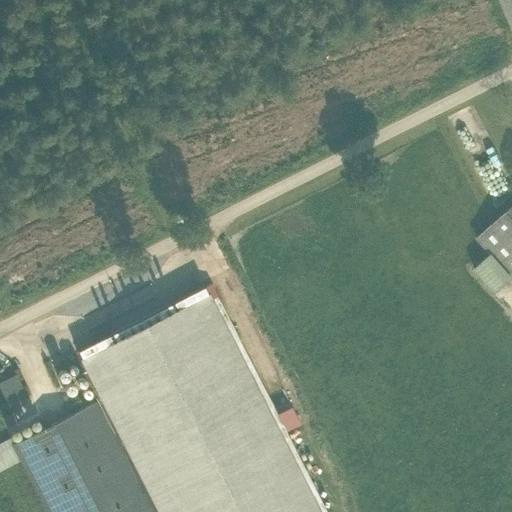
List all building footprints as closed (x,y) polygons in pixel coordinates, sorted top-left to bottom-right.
[(511,203),(476,236),(491,253),(475,268),(495,291),(511,276),(511,275),(511,203)] [(324,511),(208,281),(75,348),(158,511),(324,511)] [(71,330),(75,341),(92,335),(88,324),(71,330)] [(46,511),(147,511),(91,401),(11,442),(19,458),(46,511)] [(8,436),(0,440),(0,467),(19,458),(11,442),(8,436)]
